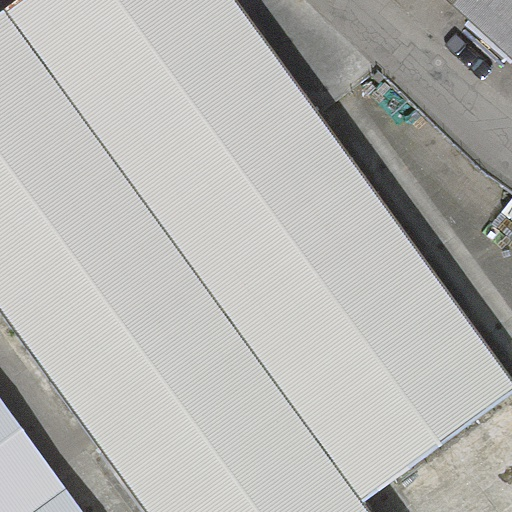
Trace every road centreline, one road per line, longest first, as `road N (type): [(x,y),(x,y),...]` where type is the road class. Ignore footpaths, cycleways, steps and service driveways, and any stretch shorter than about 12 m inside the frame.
road 1 (residential): [(333,0),(427,103),(511,170)]
road 2 (unknown): [(0,343),(124,511)]
